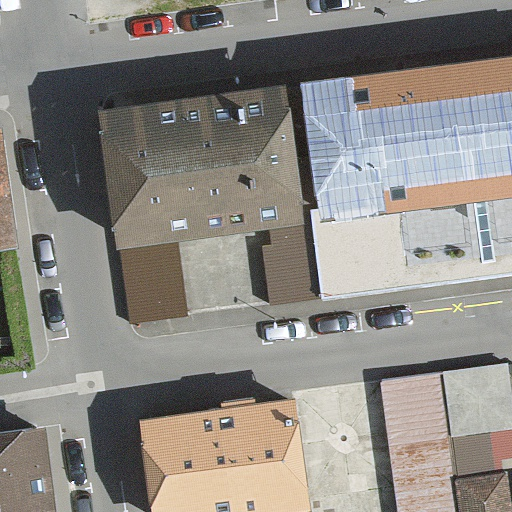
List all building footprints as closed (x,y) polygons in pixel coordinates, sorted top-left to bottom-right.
[(511,63),(112,118),(141,331),(197,323),(187,251),(264,241),(273,312),(313,307),(304,236),(511,207),(511,63)] [(16,131),(0,133),(0,266),(31,263),(16,131)] [(511,511),(511,365),(385,382),(401,511),(511,511)] [(323,511),(308,403),(149,426),(161,511),(323,511)] [(62,511),(53,433),(0,438),(0,511),(62,511)]
